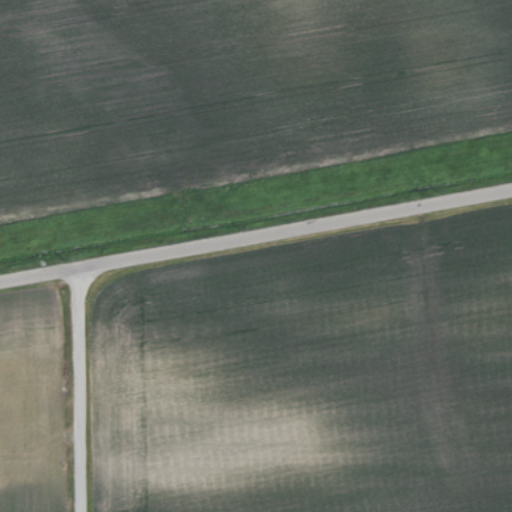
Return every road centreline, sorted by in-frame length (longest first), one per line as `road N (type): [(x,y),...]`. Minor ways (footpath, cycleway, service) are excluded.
road 1 (residential): [(0,280),(511,187)]
road 2 (residential): [(78,511),(79,267)]
